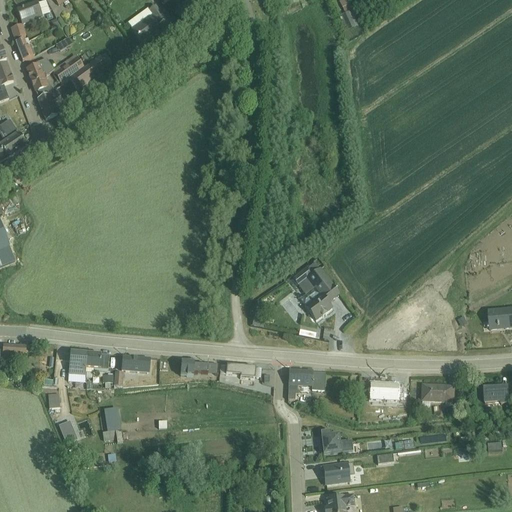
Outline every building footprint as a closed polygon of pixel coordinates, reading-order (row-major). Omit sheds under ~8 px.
[(171,0),(178,8),(189,0),(171,0)] [(346,0),(344,0),(339,3),(353,30),(362,25),(355,11),(353,11),(346,0)] [(42,19),(36,4),(17,11),(22,26),(42,19)] [(152,15),(131,30),(141,44),(158,32),(155,28),(165,21),(156,7),(149,12),(152,15)] [(11,31),(15,42),(25,39),(21,27),(11,31)] [(16,45),(23,64),(34,59),(31,49),(25,51),(22,43),(16,45)] [(0,88),(4,87),(1,80),(11,76),(9,71),(6,63),(2,52),(0,46),(0,88)] [(54,76),(61,86),(83,70),(76,60),(54,76)] [(70,82),(77,91),(107,69),(100,60),(70,82)] [(38,101),(38,102),(46,98),(53,94),(50,88),(47,89),(41,74),(43,74),(47,79),(53,74),(45,62),(29,68),(30,70),(27,72),(35,94),(36,94),(39,100),(38,101)] [(4,87),(0,88),(0,104),(9,101),(4,87)] [(57,91),(64,100),(68,98),(61,88),(57,91)] [(46,98),(38,102),(46,122),(57,117),(52,105),(61,99),(56,91),(53,94),(46,98)] [(9,122),(0,128),(0,136),(6,145),(0,148),(0,149),(8,160),(27,147),(18,136),(9,122)] [(0,269),(13,264),(7,250),(3,241),(14,236),(14,235),(15,234),(12,225),(10,225),(0,228),(0,269)] [(315,265),(293,281),(305,297),(299,302),(306,311),(306,313),(308,315),(310,315),(315,323),(321,318),(322,318),(323,318),(326,316),(326,315),(332,310),(328,305),(339,296),(332,287),(333,286),(331,284),(329,282),(330,282),(321,270),(321,269),(319,270),(316,266),(315,265)] [(258,302),(255,312),(262,314),(265,304),(258,302)] [(511,310),(489,313),(491,333),(511,330),(511,310)] [(255,314),(252,326),(263,328),(265,324),(260,323),(262,316),(255,314)] [(463,318),(458,321),(461,327),(467,325),(463,318)] [(3,347),(2,366),(18,367),(19,359),(25,360),(26,348),(3,347)] [(69,363),(68,384),(86,385),(85,375),(85,374),(87,356),(73,355),(70,354),(69,363)] [(108,372),(109,359),(109,357),(107,357),(102,357),(90,356),(88,356),(87,356),(85,374),(106,376),(107,372),(108,372)] [(122,359),(121,373),(149,376),(150,361),(138,360),(138,361),(131,360),(122,359)] [(194,367),(194,365),(181,364),(180,382),(193,383),(193,378),(207,379),(207,378),(208,368),(194,367)] [(208,368),(207,378),(217,379),(218,367),(194,365),(194,367),(208,368)] [(227,368),(226,376),(240,378),(240,380),(255,382),(255,380),(256,370),(227,368)] [(289,373),(288,402),(295,403),(295,397),(298,397),(298,389),(312,390),(312,386),(312,375),(289,373)] [(325,375),(312,375),(312,386),(324,386),(325,375)] [(113,378),(102,378),(102,384),(105,385),(105,389),(111,389),(111,385),(113,385),(113,378)] [(371,385),(370,403),(398,404),(399,387),(398,387),(371,386),(371,385)] [(398,404),(398,406),(406,407),(407,387),(399,387),(398,404)] [(422,388),(421,405),(454,406),(455,389),(422,388)] [(508,389),(484,390),(485,407),(501,406),(501,411),(510,410),(509,409),(511,408),(511,393),(509,394),(508,389)] [(59,395),(48,396),(49,410),(60,410),(59,395)] [(474,403),(465,403),(465,415),(474,415),(474,403)] [(117,410),(103,412),(107,434),(120,432),(117,410)] [(69,423),(58,427),(66,446),(77,441),(69,423)] [(85,428),(87,436),(94,434),(92,426),(85,428)] [(320,431),(318,432),(320,450),(322,449),(323,457),(352,453),(351,442),(340,443),(339,436),(331,437),(330,433),(320,434),(320,431)] [(122,433),(102,436),(103,444),(116,442),(117,445),(123,444),(122,433)] [(414,442),(394,445),(395,452),(415,450),(414,442)] [(502,444),(485,446),(486,457),(503,455),(502,444)] [(118,455),(108,457),(108,464),(116,463),(116,460),(118,460),(118,455)] [(393,456),(377,459),(378,467),(394,464),(393,456)] [(353,466),(320,470),(321,480),(324,480),(325,487),(350,484),(349,478),(354,477),(353,466)] [(242,488),(229,490),(229,497),(243,495),(242,488)] [(324,511),(345,511),(345,510),(354,508),(353,497),(326,501),(327,510),(324,510),(324,511)]
